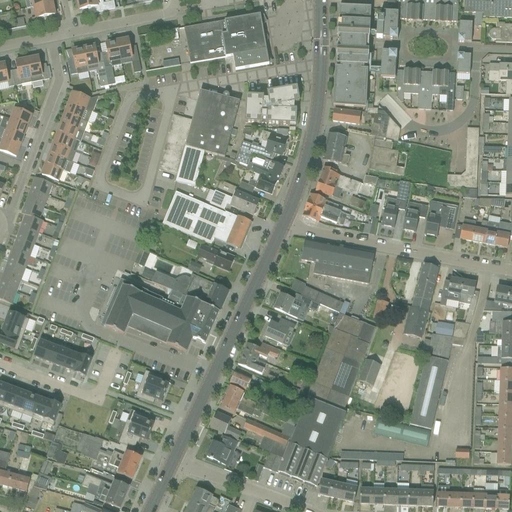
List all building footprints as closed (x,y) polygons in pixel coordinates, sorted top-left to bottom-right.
[(52,4),(51,0),(32,0),(34,8),(52,4)] [(97,7),(96,0),(76,0),(79,11),(90,9),(91,14),(103,12),(102,6),(97,7)] [(414,21),(415,0),(400,0),(400,21),(406,21),(406,22),(414,23),(414,21)] [(429,22),(429,0),(415,0),(414,21),(414,23),(422,23),(422,22),(429,22)] [(443,23),(444,0),(429,0),(429,22),(435,22),(434,24),(443,24),(443,23)] [(451,0),(444,0),(443,23),(443,24),(451,25),(451,23),(457,23),(458,0),(451,0)] [(511,0),(464,0),(464,14),(473,14),(475,14),(482,14),(483,14),(483,18),(492,19),(511,19),(511,0)] [(55,16),(52,4),(34,8),(36,19),(31,20),(32,26),(45,23),(44,18),(55,16)] [(370,10),(339,8),(339,18),(338,29),(338,37),(337,46),(336,69),(333,107),(373,110),(376,39),(389,40),(397,40),(398,14),(384,13),(370,12),(370,10)] [(262,16),(202,26),(184,29),(190,65),(233,57),(235,71),(269,66),(265,43),(264,42),(265,41),(265,40),(265,39),(265,38),(264,37),(263,36),(264,35),(262,26),(265,24),(265,22),(263,19),(262,16)] [(458,36),(458,43),(465,44),(465,43),(471,43),(472,24),(459,23),(459,36),(458,36)] [(496,44),(511,44),(511,26),(504,26),(504,25),(496,24),(496,30),(494,30),(492,31),(491,31),(490,32),(490,33),(489,34),(489,35),(489,36),(489,37),(489,38),(490,39),(491,40),(492,41),(493,41),(496,41),(496,44)] [(140,73),(136,50),(130,51),(128,41),(128,40),(125,41),(117,42),(120,61),(131,59),(134,74),(140,73)] [(121,66),(120,61),(117,42),(106,44),(108,55),(102,56),(105,69),(108,87),(114,86),(111,68),(121,66)] [(97,57),(95,48),(94,47),(83,49),(88,72),(95,71),(96,75),(98,74),(100,88),(108,87),(105,69),(102,56),(97,57)] [(88,72),(83,49),(72,51),(74,62),(68,63),(71,76),(88,72)] [(382,53),(381,53),(380,79),(395,80),(396,61),(397,53),(389,52),(388,53),(382,53)] [(464,55),(457,55),(457,62),(457,75),(469,76),(470,56),(464,56),(464,55)] [(40,69),(38,59),(38,58),(27,60),(31,79),(32,84),(42,82),(42,81),(48,80),(46,68),(40,69)] [(31,79),(27,60),(16,62),(18,73),(12,74),(15,87),(21,86),(20,81),(31,79)] [(7,75),(5,66),(4,65),(0,65),(0,84),(7,83),(8,88),(15,87),(12,74),(7,75)] [(511,66),(489,66),(489,82),(507,82),(506,96),(511,96),(511,66)] [(410,95),(412,73),(412,71),(404,71),(404,72),(397,72),(396,99),(401,104),(403,104),(403,95),(410,95)] [(424,111),(426,74),(420,73),(420,72),(412,71),(412,73),(410,95),(418,96),(417,111),(424,111)] [(439,97),(440,74),(440,73),(432,72),(432,74),(426,74),(424,111),(431,112),(432,96),(439,97)] [(455,75),(448,75),(448,73),(440,73),(440,74),(439,97),(446,97),(446,112),(453,113),(455,75)] [(297,88),(290,90),(268,93),(268,96),(263,97),(263,98),(247,97),(245,123),(296,126),(296,111),(294,111),(294,104),(299,103),(297,88)] [(225,159),(239,103),(228,100),(229,98),(228,97),(228,96),(227,95),(226,95),(225,95),(224,95),(223,96),(223,97),(222,98),(200,93),(198,101),(192,122),(190,128),(189,134),(187,140),(186,147),(185,148),(204,153),(217,157),(225,159)] [(72,94),(68,104),(85,111),(92,113),(98,98),(89,100),(72,94)] [(85,111),(68,104),(65,115),(88,123),(91,114),(92,114),(92,113),(85,111)] [(15,110),(11,121),(27,127),(31,116),(23,113),(25,108),(19,106),(17,111),(15,110)] [(359,126),(360,115),(334,111),(333,122),(359,126)] [(88,123),(65,115),(61,125),(77,131),(84,133),(88,123)] [(192,122),(173,117),(171,123),(190,128),(192,122)] [(23,137),(27,127),(11,121),(3,118),(0,127),(0,128),(7,131),(23,137)] [(385,139),(387,129),(389,119),(382,118),(381,128),(372,126),(372,128),(370,138),(385,141),(385,139)] [(399,136),(400,130),(389,119),(387,129),(399,136)] [(169,129),(189,134),(190,128),(171,123),(169,129)] [(77,131),(61,125),(57,135),(80,144),(84,133),(77,131)] [(0,139),(20,147),(23,137),(7,131),(0,128),(0,139)] [(168,135),(187,140),(189,134),(169,129),(168,135)] [(399,136),(387,129),(385,139),(398,141),(399,136)] [(241,142),(240,150),(252,154),(272,160),(273,154),(282,156),(283,154),(284,155),(286,150),(284,149),(286,143),(278,141),(279,139),(264,134),(262,138),(263,138),(262,141),(268,143),(266,150),(241,142)] [(80,144),(57,135),(53,145),(70,151),(76,154),(80,144)] [(166,141),(186,147),(187,140),(168,135),(166,141)] [(328,135),(325,149),(344,153),(347,139),(328,135)] [(0,151),(16,158),(20,147),(0,139),(0,151)] [(103,148),(105,141),(101,140),(99,139),(96,145),(103,148)] [(165,147),(184,153),(185,148),(186,147),(166,141),(165,147)] [(407,155),(392,152),(394,145),(374,141),(369,171),(403,177),(407,155)] [(398,149),(410,150),(411,144),(399,142),(398,149)] [(75,154),(69,152),(70,151),(53,145),(49,155),(66,161),(71,164),(75,154)] [(163,154),(182,159),(184,153),(165,147),(163,154)] [(195,189),(204,153),(185,148),(184,153),(182,159),(181,165),(179,171),(177,177),(176,184),(195,189)] [(500,148),(484,148),(478,148),(478,155),(478,157),(483,157),(483,154),(499,154),(500,148)] [(343,156),(344,153),(325,149),(322,162),(348,168),(350,157),(343,156)] [(248,163),(252,154),(240,150),(235,162),(240,164),(238,167),(251,173),(259,176),(261,177),(262,176),(278,183),(284,168),(272,163),(268,171),(254,166),(248,163)] [(98,167),(101,155),(93,153),(91,166),(98,167)] [(161,160),(181,165),(182,159),(163,154),(161,160)] [(73,164),(71,164),(66,161),(49,155),(45,165),(62,172),(63,172),(69,175),(73,164)] [(232,161),(225,159),(217,157),(216,161),(231,165),(232,161)] [(160,166),(179,171),(181,165),(161,160),(160,166)] [(511,172),(511,160),(507,161),(504,161),(503,161),(502,173),(506,173),(511,172)] [(58,182),(62,172),(63,172),(45,165),(41,176),(58,182)] [(158,172),(177,177),(179,171),(160,166),(158,172)] [(94,172),(86,169),(84,176),(91,178),(94,172)] [(325,169),(320,183),(342,191),(355,196),(360,184),(335,175),(336,173),(325,169)] [(460,189),(477,189),(478,173),(465,172),(460,177),(460,189)] [(278,184),(278,183),(262,176),(261,177),(259,176),(256,183),(251,181),(249,186),(242,184),(239,191),(252,197),(255,189),(272,196),(277,183),(278,184)] [(377,179),(364,177),(363,185),(376,187),(377,179)] [(35,179),(30,191),(48,197),(52,185),(35,179)] [(342,191),(320,183),(316,192),(341,201),(342,199),(340,198),(342,191)] [(396,201),(387,199),(381,227),(394,229),(398,211),(404,212),(410,184),(399,183),(396,201)] [(463,199),(476,200),(473,212),(477,213),(478,208),(479,208),(480,200),(477,200),(477,198),(477,191),(465,190),(465,192),(463,199)] [(43,209),(48,197),(30,191),(26,203),(43,209)] [(70,206),(72,201),(74,193),(70,192),(67,199),(66,204),(70,206)] [(215,192),(210,205),(225,211),(228,204),(232,206),(231,208),(253,217),(254,216),(255,215),(257,214),(257,213),(257,211),(256,210),(259,203),(237,194),(234,200),(215,192)] [(212,239),(239,250),(250,223),(236,217),(236,218),(223,212),(223,213),(174,193),(160,225),(209,245),(212,239)] [(311,196),(306,207),(339,219),(347,222),(349,217),(341,213),(330,209),(332,205),(327,202),(315,197),(311,196)] [(364,204),(351,199),(349,207),(362,211),(364,204)] [(480,200),(479,208),(486,209),(487,200),(480,200)] [(503,201),(492,200),(491,208),(502,209),(503,201)] [(431,202),(424,236),(437,238),(439,229),(444,230),(445,230),(446,227),(453,229),(452,232),(453,232),(458,208),(431,202)] [(39,221),(43,209),(26,203),(21,215),(25,216),(39,221)] [(370,217),(378,219),(380,206),(373,204),(370,217)] [(402,231),(415,234),(418,219),(425,220),(427,208),(408,204),(402,231)] [(339,219),(306,207),(302,217),(318,223),(320,218),(336,225),(337,224),(339,219)] [(43,222),(39,221),(25,216),(21,228),(38,234),(43,222)] [(464,221),(460,240),(472,243),(475,230),(474,229),(475,223),(464,221)] [(484,245),(488,224),(482,223),(480,231),(475,230),(472,243),(484,245)] [(495,247),(500,225),(488,223),(488,224),(484,245),(495,247)] [(500,223),(500,225),(495,247),(507,249),(511,225),(500,223)] [(363,227),(362,234),(369,235),(375,236),(376,227),(371,226),(364,225),(363,227)] [(34,246),(38,234),(21,228),(16,240),(34,246)] [(56,241),(59,234),(61,229),(57,228),(55,233),(54,232),(51,239),(56,241)] [(29,258),(34,246),(16,240),(12,251),(29,258)] [(314,274),(327,277),(345,281),(369,285),(374,254),(305,241),(301,261),(316,264),(314,274)] [(215,266),(219,268),(230,272),(235,260),(203,247),(198,257),(208,261),(207,264),(214,267),(215,266)] [(150,255),(140,250),(134,264),(144,268),(150,255)] [(25,270),(29,258),(12,251),(7,263),(25,270)] [(187,271),(198,275),(202,267),(190,262),(187,271)] [(20,282),(25,270),(7,263),(3,275),(20,282)] [(428,313),(439,269),(423,265),(412,309),(428,313)] [(144,270),(141,278),(153,283),(156,275),(144,270)] [(171,292),(219,312),(229,292),(194,276),(192,275),(189,280),(185,278),(183,278),(180,278),(178,279),(175,281),(157,273),(156,275),(153,283),(152,284),(171,292)] [(0,287),(16,294),(20,282),(3,275),(0,282),(0,287)] [(459,303),(463,282),(451,279),(449,292),(443,291),(440,307),(446,308),(447,301),(459,303)] [(127,328),(186,354),(192,339),(195,341),(202,344),(205,345),(219,312),(171,292),(169,298),(180,302),(178,306),(147,293),(148,292),(120,280),(101,326),(123,336),(127,328)] [(300,294),(305,285),(295,280),(290,289),(300,294)] [(472,300),(475,284),(463,282),(459,303),(459,304),(469,306),(464,325),(455,323),(454,330),(453,332),(452,339),(465,341),(468,332),(473,318),(476,304),(471,303),(472,300)] [(12,305),(16,294),(0,287),(0,301),(3,302),(12,305)] [(343,305),(304,287),(300,297),(320,305),(339,314),(343,305)] [(511,290),(508,290),(498,288),(495,304),(486,302),(483,313),(492,313),(501,314),(503,305),(505,306),(511,307),(511,290)] [(316,313),(320,305),(300,297),(296,295),(293,301),(281,296),(274,310),(287,316),(295,319),(299,309),(306,312),(307,313),(309,310),(316,313)] [(387,320),(390,303),(378,301),(375,318),(387,320)] [(421,340),(428,313),(412,309),(410,308),(403,336),(421,340)] [(9,313),(5,323),(25,331),(29,321),(9,313)] [(492,313),(492,323),(496,324),(495,336),(511,336),(511,323),(511,324),(511,314),(501,314),(492,313)] [(343,414),(344,410),(375,330),(339,315),(312,385),(307,398),(343,414)] [(265,338),(282,345),(288,331),(292,333),(295,326),(281,320),(279,326),(272,323),(265,338)] [(21,341),(25,331),(5,323),(1,333),(0,333),(21,341)] [(437,323),(435,335),(451,337),(451,335),(448,334),(450,326),(437,323)] [(0,345),(17,352),(21,341),(0,333),(0,334),(0,345)] [(431,431),(447,363),(451,346),(462,347),(465,341),(452,339),(446,338),(432,336),(426,358),(425,362),(410,426),(418,428),(427,430),(431,431)] [(511,336),(495,336),(495,341),(502,341),(501,348),(511,348),(511,336)] [(44,362),(52,342),(41,338),(34,358),(44,362)] [(54,366),(62,345),(52,342),(44,362),(54,366)] [(247,344),(242,355),(258,362),(259,357),(266,360),(268,355),(277,359),(280,353),(264,346),(261,351),(247,344)] [(64,370),(72,349),(62,345),(54,366),(64,370)] [(511,359),(511,348),(501,348),(498,348),(497,359),(511,359)] [(74,374),(82,353),(81,356),(71,353),(72,349),(64,370),(74,373),(74,374)] [(93,357),(82,353),(74,374),(85,378),(93,357)] [(255,367),(258,362),(242,355),(238,366),(262,376),(264,370),(255,367)] [(371,387),(379,366),(366,361),(358,382),(371,387)] [(511,369),(500,370),(500,382),(511,382),(511,369)] [(145,372),(140,385),(165,394),(168,385),(161,383),(163,378),(145,372)] [(230,384),(249,393),(260,398),(264,390),(249,383),(251,381),(235,374),(230,384)] [(294,389),(293,393),(298,395),(307,398),(312,385),(303,382),(299,391),(294,389)] [(511,394),(511,382),(500,382),(499,394),(511,394)] [(0,407),(2,408),(9,387),(0,383),(0,407)] [(273,402),(278,389),(267,384),(262,398),(273,402)] [(165,394),(140,385),(135,398),(153,405),(154,401),(161,403),(165,394)] [(229,386),(224,398),(255,411),(256,407),(243,401),(243,402),(241,401),(245,394),(229,386)] [(12,412),(19,391),(9,387),(2,408),(12,412)] [(22,415),(30,395),(19,391),(12,412),(22,415)] [(511,406),(511,394),(499,394),(499,406),(511,406)] [(32,419),(40,399),(30,395),(22,415),(32,419)] [(224,398),(219,408),(235,416),(237,410),(239,411),(239,412),(252,417),(253,416),(259,419),(261,414),(255,411),(224,398)] [(322,473),(324,468),(325,468),(328,460),(345,415),(343,414),(307,398),(308,399),(296,428),(291,438),(283,459),(277,457),(271,472),(277,475),(278,473),(316,488),(322,473)] [(42,423),(50,402),(49,402),(40,399),(32,419),(42,423)] [(61,406),(50,402),(42,423),(53,427),(61,406)] [(511,418),(511,406),(499,406),(499,418),(511,418)] [(296,428),(301,414),(292,410),(287,424),(296,428)] [(148,417),(130,411),(126,424),(150,433),(154,424),(147,422),(148,417)] [(225,435),(237,440),(240,434),(227,428),(231,420),(217,413),(210,428),(224,435),(225,435)] [(511,430),(511,418),(499,418),(498,430),(511,430)] [(431,433),(377,420),(374,436),(427,448),(431,433)] [(283,459),(291,440),(282,436),(247,421),(243,429),(263,438),(259,450),(269,454),(277,457),(283,459)] [(147,442),(150,433),(126,424),(118,444),(127,447),(127,445),(135,448),(137,443),(138,444),(140,440),(147,442)] [(291,440),(296,428),(287,424),(282,436),(291,440)] [(511,442),(511,430),(498,430),(498,442),(511,442)] [(82,436),(76,452),(81,454),(83,448),(98,454),(99,453),(99,451),(101,447),(93,444),(95,439),(88,436),(88,437),(83,435),(82,436)] [(237,444),(232,442),(223,438),(219,446),(213,443),(206,458),(226,467),(237,444)] [(511,455),(511,442),(498,442),(498,454),(511,455)] [(53,463),(56,464),(63,447),(53,443),(52,443),(45,459),(53,463)] [(22,459),(25,447),(19,445),(16,458),(22,459)] [(30,448),(25,447),(22,459),(28,461),(29,455),(30,448)] [(95,461),(98,454),(83,448),(81,454),(81,455),(95,461)] [(469,451),(456,451),(455,458),(469,459),(469,451)] [(104,453),(103,455),(111,458),(111,459),(122,463),(121,464),(127,467),(128,464),(133,466),(132,468),(137,469),(141,458),(129,453),(126,452),(125,457),(114,452),(113,454),(108,452),(108,453),(106,453),(106,454),(104,453)] [(271,472),(277,457),(269,454),(263,469),(271,472)] [(511,467),(511,455),(498,454),(497,466),(511,467)] [(111,459),(108,465),(119,470),(117,475),(120,476),(132,481),(137,469),(132,468),(133,466),(128,464),(127,467),(121,464),(122,463),(111,459)] [(330,470),(334,462),(328,460),(325,468),(330,470)] [(510,478),(510,473),(501,472),(501,477),(504,477),(504,487),(510,487),(510,478)] [(14,490),(18,477),(5,473),(2,486),(14,490)] [(51,479),(39,474),(33,488),(45,492),(51,479)] [(87,476),(83,487),(87,489),(88,486),(89,485),(99,489),(110,493),(109,494),(114,496),(115,494),(120,497),(125,499),(129,488),(117,483),(114,482),(112,486),(100,481),(87,476)] [(30,480),(18,477),(14,490),(27,493),(30,480)] [(329,499),(333,484),(321,481),(318,496),(329,499)] [(341,501),(345,486),(333,484),(329,499),(341,501)] [(87,489),(97,493),(96,495),(107,499),(105,504),(108,505),(120,510),(125,499),(120,497),(115,494),(114,496),(109,494),(110,493),(99,489),(89,485),(88,486),(87,489)] [(357,489),(345,486),(341,501),(353,504),(357,489)] [(196,490),(190,504),(207,511),(214,511),(219,501),(212,498),(212,497),(196,490)] [(372,506),(373,491),(361,490),(360,505),(372,506)] [(384,506),(385,491),(373,491),(372,506),(384,506)] [(396,506),(397,491),(385,491),(384,506),(396,506)] [(408,507),(409,492),(397,491),(396,506),(408,507)] [(497,510),(497,496),(497,491),(485,491),(485,495),(484,510),(497,510)] [(421,507),(421,492),(409,492),(408,507),(421,507)] [(433,493),(421,492),(421,507),(433,508),(433,493)] [(448,509),(449,494),(436,494),(436,508),(448,509)] [(460,509),(461,495),(449,494),(448,509),(460,509)] [(472,509),(473,495),(461,495),(460,509),(472,509)] [(484,510),(485,495),(473,495),(472,509),(484,510)] [(509,511),(509,496),(497,496),(497,510),(509,511)] [(29,498),(25,508),(33,511),(37,502),(29,498)] [(109,511),(103,509),(102,511),(85,505),(86,503),(79,501),(78,505),(73,504),(70,511),(65,511),(62,511),(81,511),(82,511),(109,511)]
